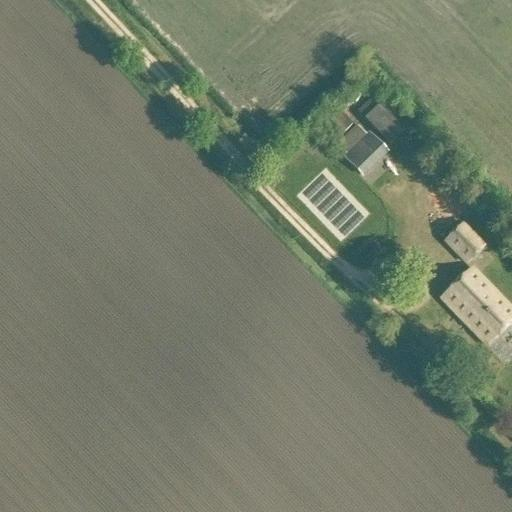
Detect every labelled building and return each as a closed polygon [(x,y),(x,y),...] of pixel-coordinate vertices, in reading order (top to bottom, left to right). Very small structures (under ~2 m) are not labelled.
[(324,133),(335,145),(344,136),(333,124),(324,133)] [(356,129),(337,148),(346,157),(365,138),(356,129)] [(346,157),(343,160),(362,180),(387,155),(368,135),(365,138),(346,157)] [(483,250),(460,227),(443,244),(466,267),(483,250)] [(511,323),(511,313),(472,272),(440,303),(485,349),(511,323)]
